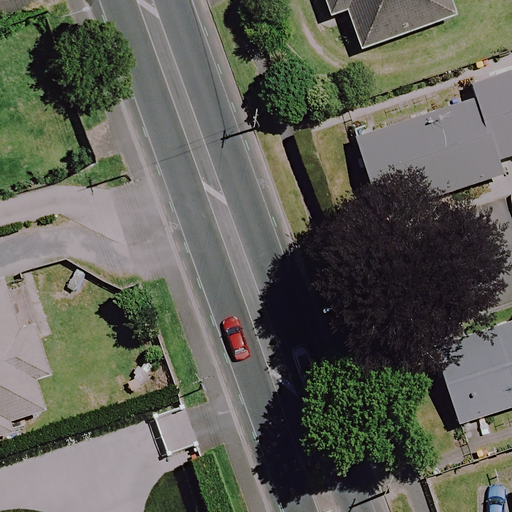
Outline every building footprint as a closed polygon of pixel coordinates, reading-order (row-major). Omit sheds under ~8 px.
[(453,26),(445,0),(320,0),(340,62),(453,26)] [(511,162),(511,77),(471,91),(476,105),(496,167),(501,166),(511,162)] [(496,167),(476,105),(355,144),(379,218),(499,179),(496,167)] [(16,335),(2,288),(0,288),(0,441),(45,428),(32,385),(48,380),(33,330),(16,335)] [(511,413),(511,326),(430,353),(456,432),(511,413)]
